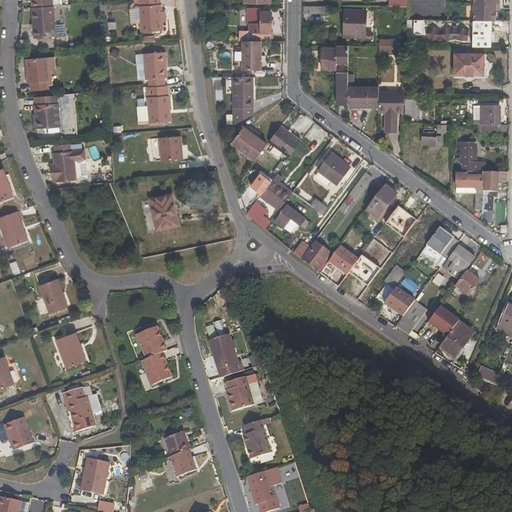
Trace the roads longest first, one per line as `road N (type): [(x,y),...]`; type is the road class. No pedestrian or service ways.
road 1 (residential): [(10,0),(10,110),(22,158),(71,263),(88,286),(113,295),(157,291),(184,306)]
road 2 (residential): [(299,0),(299,76),(317,118),(511,256)]
road 3 (residential): [(265,249),(457,375),(511,431)]
road 4 (residential): [(243,239),(213,144),(188,0)]
road 5 (residential): [(184,306),(188,347),(239,511)]
